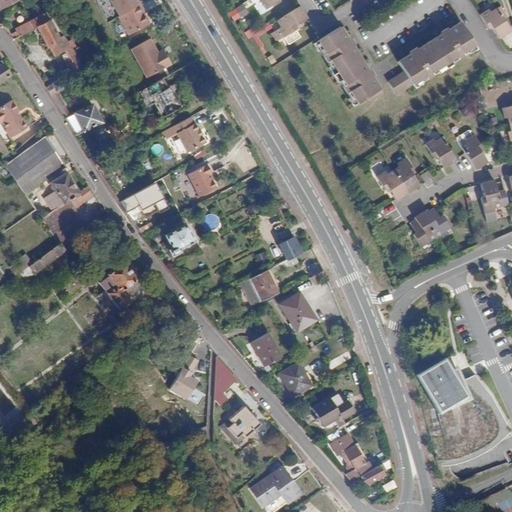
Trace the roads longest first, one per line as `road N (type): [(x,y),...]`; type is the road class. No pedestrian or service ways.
road 1 (residential): [(0,34),(105,201),(215,339)]
road 2 (secondary): [(191,0),(359,298)]
road 3 (residential): [(215,339),(365,511)]
road 4 (unclassified): [(215,339),(209,454),(237,511)]
road 5 (residential): [(452,267),(511,402)]
road 6 (residential): [(511,166),(460,178),(401,209)]
